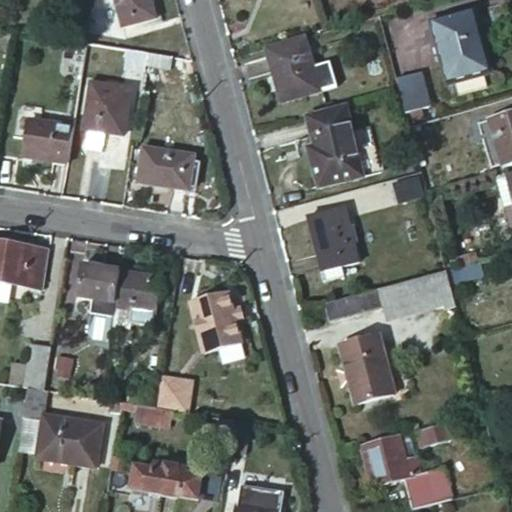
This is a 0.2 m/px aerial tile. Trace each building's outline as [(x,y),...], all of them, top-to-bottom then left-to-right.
[(149,0),(112,0),(119,26),(154,17),(149,0)] [(474,6),(431,19),(436,38),(441,36),(452,79),(491,69),(474,6)] [(393,10),(377,14),(398,91),(403,109),(407,108),(409,117),(422,114),(419,105),(429,103),(420,69),(414,70),(407,42),(402,44),(393,10)] [(304,35),(264,46),(279,99),(317,89),(311,66),(304,35)] [(170,55),(145,51),(143,63),(168,67),(169,62),(170,55)] [(328,61),(311,66),(317,89),(334,84),(328,61)] [(127,86),(87,80),(80,125),(121,132),(127,86)] [(359,152),(346,104),(308,115),(316,142),(307,144),(318,183),(358,173),(353,153),(359,152)] [(502,166),(511,163),(511,108),(488,115),(502,166)] [(65,163),(71,126),(27,119),(21,154),(65,163)] [(193,153),(135,145),(129,181),(188,190),(188,188),(193,159),(193,153)] [(199,160),(193,159),(188,188),(194,189),(199,160)] [(395,202),(423,195),(417,174),(389,182),(395,202)] [(342,203),(309,213),(323,266),(357,257),(342,203)] [(44,250),(0,243),(0,283),(38,289),(44,250)] [(478,259),(445,268),(449,283),(482,274),(478,259)] [(116,271),(96,268),(97,262),(86,261),(85,267),(76,265),(72,298),(87,300),(85,313),(108,317),(116,271)] [(445,268),(324,300),(329,318),(382,304),(385,316),(442,301),(444,307),(455,304),(449,283),(445,268)] [(159,278),(116,271),(108,317),(106,332),(122,334),(123,324),(150,328),(152,311),(155,312),(159,278)] [(224,295),(191,304),(205,352),(238,342),(224,295)] [(380,333),(339,344),(354,402),(395,391),(380,333)] [(19,389),(25,390),(41,392),(48,349),(27,346),(19,389)] [(155,410),(159,382),(140,379),(136,407),(140,407),(155,410)] [(173,412),(177,385),(159,382),(155,410),(173,412)] [(177,385),(173,412),(184,414),(188,386),(177,385)] [(41,392),(25,390),(20,421),(38,423),(39,416),(40,417),(44,393),(41,392)] [(210,401),(207,418),(230,421),(232,404),(210,401)] [(140,407),(136,407),(134,424),(152,427),(155,410),(140,407)] [(40,417),(39,416),(38,423),(33,460),(95,469),(101,426),(40,417)] [(251,424),(232,421),(227,452),(246,455),(251,424)] [(450,438),(446,421),(421,428),(425,444),(450,438)] [(409,431),(398,434),(404,457),(416,455),(409,431)] [(404,457),(398,434),(359,443),(370,485),(420,472),(416,455),(404,457)] [(159,471),(141,468),(138,491),(203,502),(207,479),(193,476),(194,468),(160,463),(159,471)] [(438,482),(410,489),(414,505),(443,497),(438,482)]
